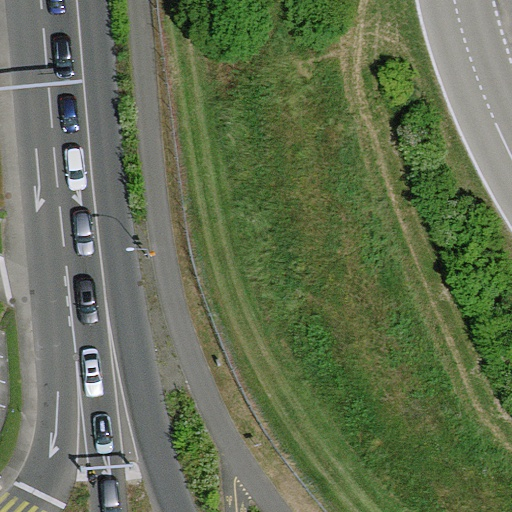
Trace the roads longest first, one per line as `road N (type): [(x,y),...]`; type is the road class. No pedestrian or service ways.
road 1 (primary): [(177,511),(75,209)]
road 2 (primary): [(84,304),(42,492),(29,511)]
road 3 (secondary): [(58,0),(75,209)]
road 4 (secondary): [(84,304),(110,511)]
